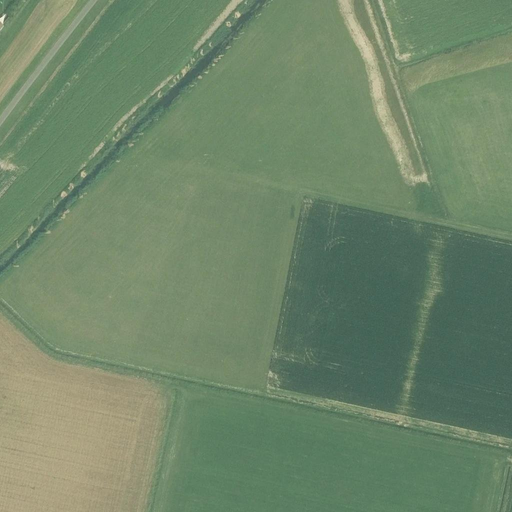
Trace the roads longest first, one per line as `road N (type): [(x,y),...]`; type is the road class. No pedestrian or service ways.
road 1 (track): [(511,236),(312,192)]
road 2 (unclassified): [(0,123),(94,0)]
